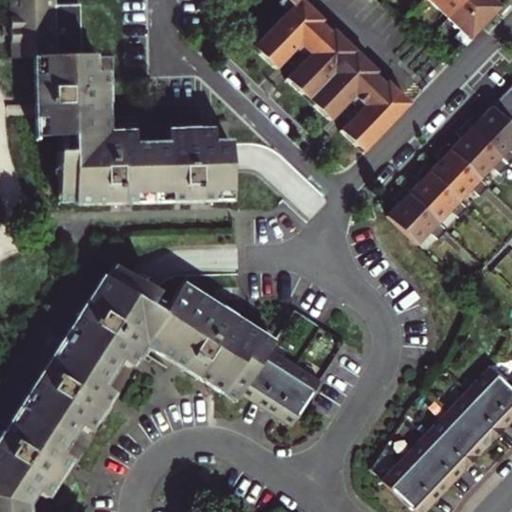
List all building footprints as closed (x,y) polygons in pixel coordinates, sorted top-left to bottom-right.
[(127,131),(104,131),(92,132),(92,117),(104,116),(104,110),(104,101),(107,101),(106,85),(103,85),(103,71),(92,71),(91,55),(80,55),(79,5),(54,5),(53,0),(8,0),(9,22),(1,22),(2,34),(9,34),(11,58),(32,58),(35,135),(59,134),(70,134),(70,151),(60,151),(55,151),(57,192),(71,192),(72,202),(72,204),(148,201),(178,201),(178,203),(195,203),(195,200),(228,199),(227,160),(226,140),(211,141),(211,128),(204,129),(195,129),(195,126),(178,126),(178,129),(163,130),(163,141),(147,141),(132,141),(132,131),(127,131)] [(282,0),(289,6),(256,41),(262,47),(256,54),(273,69),(298,43),(308,53),(283,79),(299,95),(305,88),(316,99),(310,105),(327,121),(352,95),(362,105),(337,131),(354,147),(360,141),(366,146),(407,104),(298,0),(426,0),(468,40),(499,7),(491,0),(282,0)] [(262,47),(256,41),(250,48),(256,54),(262,47)] [(397,203),(385,216),(415,246),(428,232),(436,240),(445,230),(438,222),(448,211),(456,218),(465,209),(458,201),(469,190),(476,197),(486,187),(478,180),(489,168),(497,175),(511,159),(511,154),(507,149),(511,143),(511,84),(511,83),(477,119),(472,114),(468,119),(460,127),(454,133),(459,138),(448,149),(443,145),(439,149),(434,155),(439,159),(428,171),(423,167),(417,172),(413,177),(418,181),(407,193),(402,188),(397,194),(393,198),(397,203)] [(305,88),(299,95),(310,105),(316,99),(305,88)] [(92,132),(104,131),(104,116),(92,117),(92,132)] [(60,151),(70,151),(70,134),(59,134),(60,151)] [(360,153),(366,146),(360,141),(354,147),(360,153)] [(57,202),(72,202),(71,192),(57,192),(57,202)] [(111,282),(119,270),(112,265),(105,277),(111,282)] [(26,511),(26,503),(35,491),(43,496),(61,469),(69,457),(59,451),(68,438),(77,424),(87,430),(95,418),(97,419),(103,409),(102,408),(107,399),(112,392),(101,385),(109,373),(118,360),(127,366),(134,354),(136,355),(139,350),(144,344),(180,368),(178,370),(184,374),(192,379),(194,377),(232,402),(238,394),(254,405),(263,410),(267,413),(287,426),(303,401),(316,382),(291,366),(267,349),(271,342),(233,317),(235,315),(221,306),(219,308),(180,283),(166,305),(161,313),(147,304),(152,296),(155,292),(137,280),(120,269),(119,270),(111,282),(105,277),(103,276),(86,301),(84,300),(75,314),(77,316),(61,341),(19,406),(3,431),(1,430),(0,431),(0,511),(26,511)] [(147,304),(161,313),(166,305),(152,296),(147,304)] [(481,449),(502,428),(507,423),(511,416),(511,372),(502,382),(486,367),(463,391),(442,412),(420,435),(398,458),(378,479),(411,511),(420,511),(437,495),(459,473),(464,467),(474,457),(481,449)]
